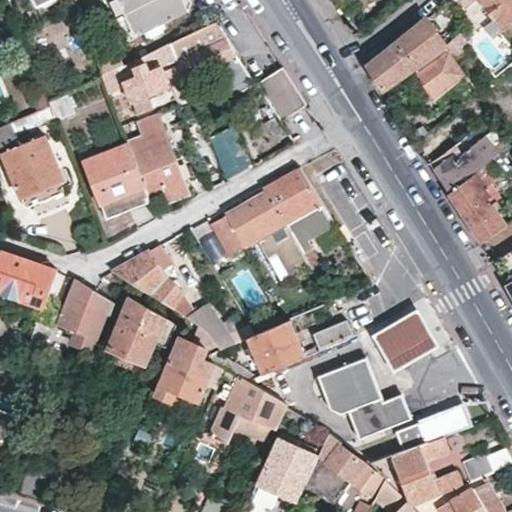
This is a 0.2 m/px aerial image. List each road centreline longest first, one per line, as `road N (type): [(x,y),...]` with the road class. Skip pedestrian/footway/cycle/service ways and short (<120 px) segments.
road 1 (residential): [(0,239),(72,261),(100,258),(365,124)]
road 2 (secondary): [(511,365),(365,124)]
